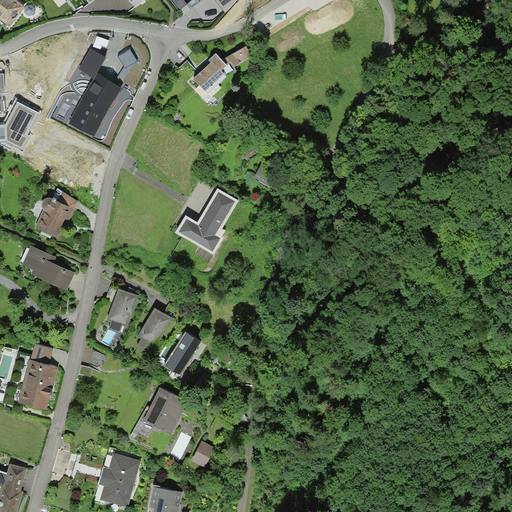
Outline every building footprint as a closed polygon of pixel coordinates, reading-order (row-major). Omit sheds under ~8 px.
[(17,0),(0,0),(0,16),(10,24),(24,5),(17,0)] [(170,0),(178,10),(191,0),(215,0),(224,11),(238,1),(236,0),(170,0)] [(68,52),(53,44),(39,66),(40,77),(50,82),(68,52)] [(224,58),(215,49),(207,57),(211,60),(198,72),(194,75),(209,92),(227,75),(222,67),(232,61),(237,66),(254,56),(248,44),(224,58)] [(79,68),(94,79),(97,73),(106,57),(91,48),(79,68)] [(178,68),(189,80),(194,75),(198,72),(187,60),(178,68)] [(69,123),(94,136),(122,88),(97,73),(94,79),(69,123)] [(39,114),(17,103),(5,125),(0,125),(0,141),(6,141),(23,150),(31,136),(28,135),(39,114)] [(82,148),(64,138),(51,161),(52,172),(68,181),(73,172),(70,170),(82,148)] [(266,156),(254,177),(276,190),(288,169),(266,156)] [(68,227),(79,200),(61,190),(57,198),(51,195),(48,195),(44,196),(43,198),(42,199),(42,202),(42,204),(42,206),(44,207),(35,226),(60,235),(63,224),(68,227)] [(186,212),(175,229),(214,253),(223,238),(217,235),(237,202),(218,190),(200,220),(186,212)] [(57,254),(31,242),(21,265),(31,269),(30,273),(67,289),(76,271),(54,261),(57,254)] [(140,295),(119,287),(107,317),(111,319),(108,326),(125,332),(140,295)] [(174,317),(154,304),(136,333),(141,336),(136,344),(146,350),(152,340),(157,343),(174,317)] [(185,329),(163,362),(179,372),(201,339),(185,329)] [(54,346),(34,340),(29,356),(49,362),(54,346)] [(224,346),(219,357),(231,362),(236,352),(224,346)] [(90,363),(102,368),(108,357),(92,349),(90,363)] [(17,400),(46,408),(58,365),(49,362),(29,356),(17,400)] [(93,368),(81,365),(79,374),(91,376),(93,368)] [(188,400),(161,386),(151,406),(148,412),(144,421),(170,434),(188,400)] [(20,420),(12,448),(33,454),(41,426),(20,420)] [(190,437),(182,433),(171,454),(179,459),(190,437)] [(214,446),(201,439),(191,458),(205,465),(214,446)] [(129,507),(142,460),(114,452),(110,466),(104,464),(99,482),(104,483),(100,499),(129,507)] [(0,511),(16,511),(23,491),(19,490),(26,468),(10,463),(7,472),(0,469),(0,511)] [(178,511),(182,490),(154,486),(152,504),(154,504),(152,511),(178,511)]
